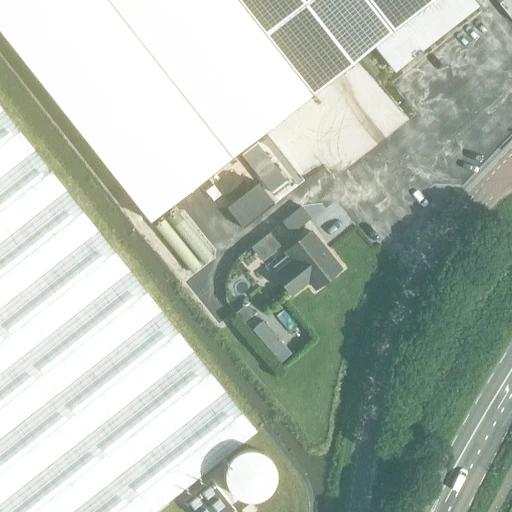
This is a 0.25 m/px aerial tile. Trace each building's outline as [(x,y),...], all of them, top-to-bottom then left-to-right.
[(0,0),(0,31),(151,224),(240,154),(391,35),(435,0),(0,0)] [(428,82),(391,35),(240,154),(277,201),(428,82)] [(0,511),(155,511),(156,511),(257,431),(0,106),(0,511)] [(233,168),(216,182),(232,201),(249,187),(233,168)] [(258,184),(227,207),(242,228),(274,204),(258,184)] [(214,186),(206,192),(213,201),(221,195),(214,186)] [(301,206),(282,221),(292,234),(310,219),(301,206)] [(184,259),(193,270),(211,254),(172,209),(156,223),(174,243),(181,237),(193,250),(184,259)] [(341,268),(311,231),(285,252),(292,260),(275,274),(292,294),(308,281),(315,289),(341,268)] [(271,233),(251,248),(262,261),(281,246),(271,233)] [(246,304),(236,313),(244,323),(254,313),(246,304)] [(264,320),(252,330),(280,363),(292,354),(264,320)] [(255,450),(250,450),(246,450),(241,452),(237,454),(234,456),(231,460),(228,464),(227,468),(226,472),(226,477),(227,482),(228,486),(231,490),(234,493),(237,496),(242,498),(246,499),(250,500),(255,499),(259,498),(264,496),(267,493),(270,490),(273,486),(274,482),(275,477),(275,472),(274,468),(273,464),(270,460),(267,456),(264,454),(259,452),(255,450)] [(192,511),(231,511),(234,510),(210,480),(184,501),(192,511)]
